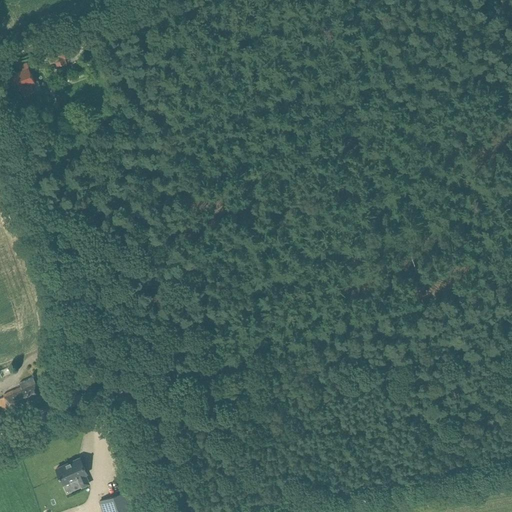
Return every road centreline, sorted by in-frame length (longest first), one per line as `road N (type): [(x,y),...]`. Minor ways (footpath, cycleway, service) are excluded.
road 1 (unclassified): [(0,441),(57,404),(74,345),(0,127)]
road 2 (track): [(290,511),(511,473)]
road 3 (track): [(0,56),(148,0)]
road 4 (track): [(104,396),(127,409),(163,511)]
